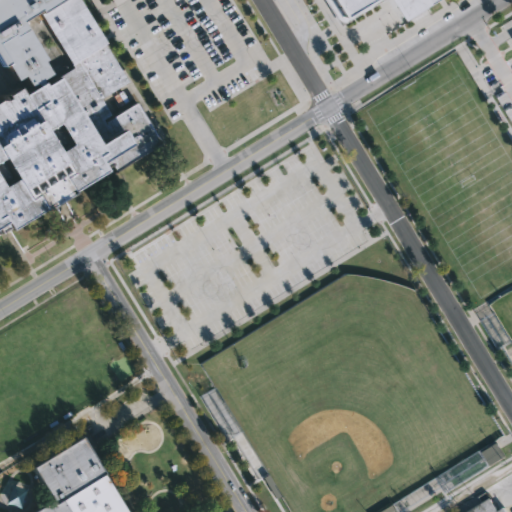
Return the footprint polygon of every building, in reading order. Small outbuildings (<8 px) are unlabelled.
[(0,0),(77,0),(102,41),(100,42),(117,68),(120,67),(130,83),(127,85),(125,83),(102,97),(109,109),(105,111),(108,115),(135,99),(129,90),(133,88),(143,103),(146,108),(165,138),(103,177),(100,172),(43,208),(8,229),(7,226),(0,230),(0,91),(2,93),(16,84),(21,92),(33,84),(31,81),(26,84),(20,73),(13,78),(3,62),(1,64),(0,62),(0,0)] [(323,0),(337,23),(375,0),(388,0),(397,15),(421,0),(323,0)] [(81,440),(124,511),(38,511),(51,504),(42,488),(39,490),(37,486),(39,485),(31,470),(81,440)] [(481,452),(489,465),(504,457),(496,443),(481,452)] [(468,511),(491,498),(499,511),(506,507),(509,511),(468,511)]
